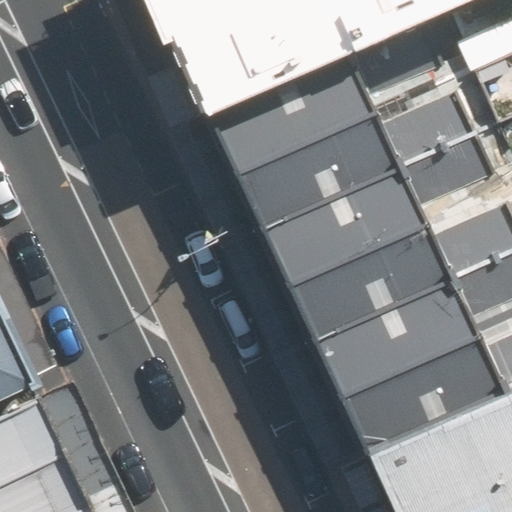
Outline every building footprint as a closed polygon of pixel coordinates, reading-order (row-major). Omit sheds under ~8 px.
[(155,0),(206,116),(344,57),(477,0),(155,0)] [(511,0),(483,0),(444,18),(506,153),(511,150),(511,0)] [(206,116),(368,446),(501,389),(344,57),(206,116)] [(0,400),(36,384),(0,305),(0,400)] [(0,511),(106,511),(45,379),(36,384),(0,400),(0,511)] [(511,511),(511,384),(368,446),(398,511),(511,511)]
